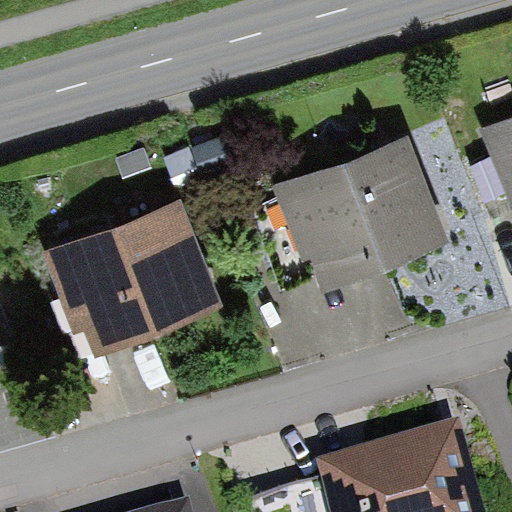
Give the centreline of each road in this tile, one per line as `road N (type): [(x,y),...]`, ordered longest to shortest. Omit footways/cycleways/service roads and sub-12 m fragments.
road 1 (residential): [(511,334),(0,479)]
road 2 (secondary): [(369,0),(0,104)]
